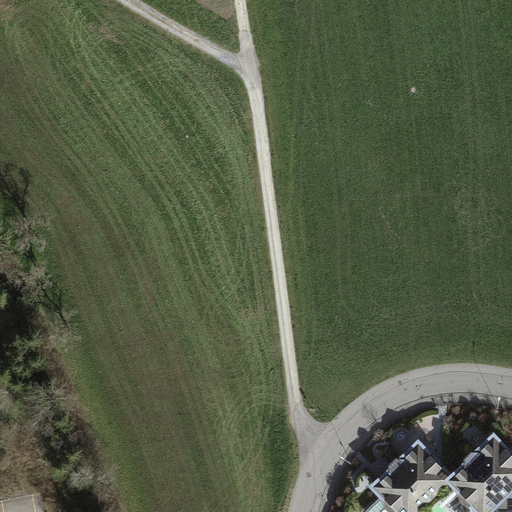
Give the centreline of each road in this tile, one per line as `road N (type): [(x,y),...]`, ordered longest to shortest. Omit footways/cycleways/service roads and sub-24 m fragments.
road 1 (track): [(320,472),(297,404),(252,72)]
road 2 (residential): [(304,511),(336,440),(358,414),(427,381),(511,383)]
road 3 (track): [(252,72),(118,0)]
